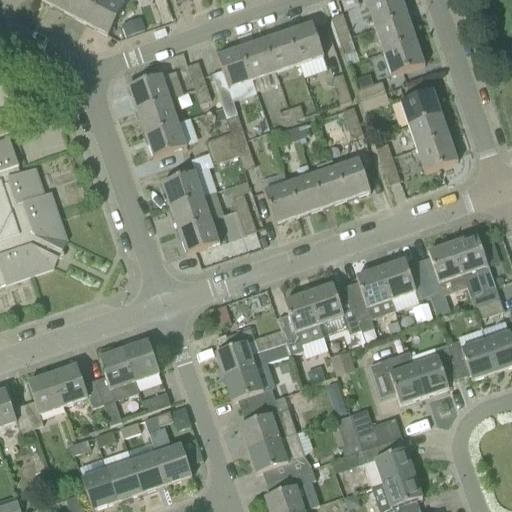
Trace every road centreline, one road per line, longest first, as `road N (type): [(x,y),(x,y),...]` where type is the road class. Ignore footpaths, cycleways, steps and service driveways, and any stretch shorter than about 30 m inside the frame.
road 1 (residential): [(163,309),(498,193)]
road 2 (residential): [(85,79),(163,309)]
road 3 (residential): [(85,79),(313,0)]
road 4 (residential): [(498,193),(432,0)]
road 5 (residential): [(163,309),(227,499)]
road 6 (residential): [(0,366),(163,309)]
road 7 (residential): [(511,403),(479,413),(462,431),(457,454),(477,511)]
